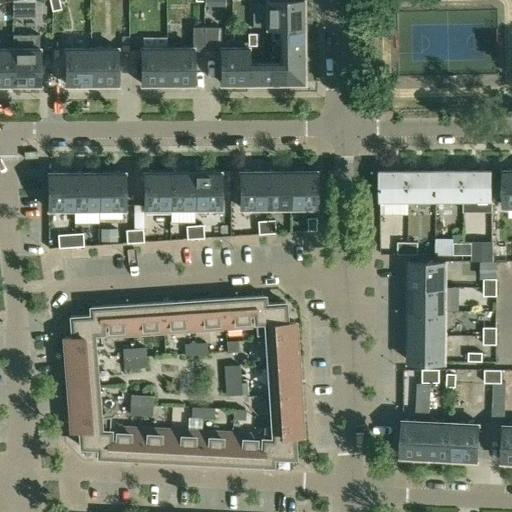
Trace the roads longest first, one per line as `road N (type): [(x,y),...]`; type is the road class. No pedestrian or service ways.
road 1 (residential): [(340,129),(34,129),(1,140)]
road 2 (residential): [(14,294),(343,273)]
road 3 (residential): [(24,475),(353,490)]
road 4 (residential): [(353,490),(343,273)]
road 5 (residential): [(24,475),(14,294)]
road 6 (residential): [(511,128),(340,129)]
road 7 (residential): [(353,490),(511,500)]
road 8 (residential): [(14,294),(1,140)]
road 9 (residential): [(343,273),(340,129)]
road 10 (residential): [(340,129),(339,0)]
